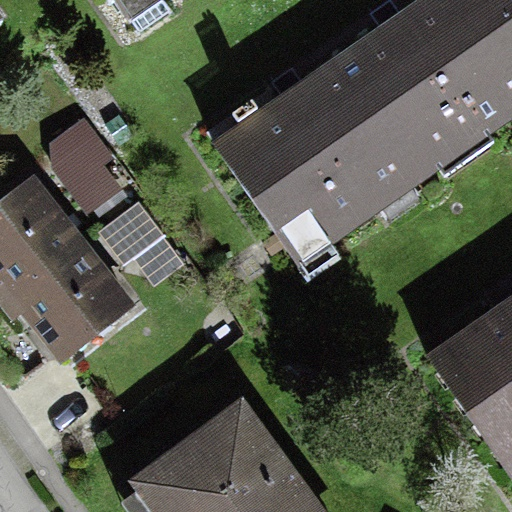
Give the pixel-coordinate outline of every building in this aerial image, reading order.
[(161,0),(116,0),(131,21),(161,0)] [(298,266),(511,119),(511,0),(427,0),(394,23),(332,65),(297,89),(215,145),(298,266)] [(0,284),(9,296),(59,359),(71,350),(128,305),(36,188),(0,215),(0,284)] [(511,303),(499,312),(435,355),(511,467),(511,303)] [(311,511),(237,412),(138,486),(157,511),(311,511)]
